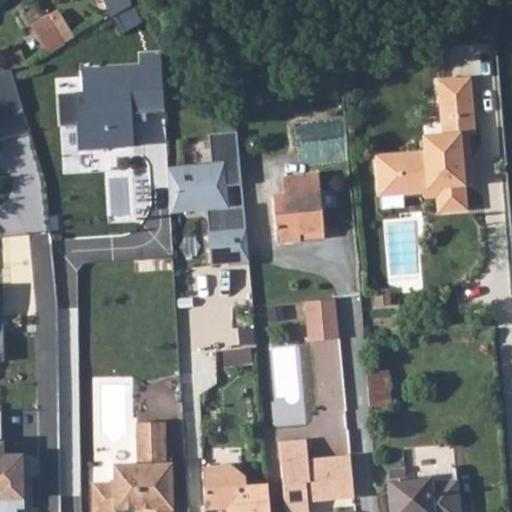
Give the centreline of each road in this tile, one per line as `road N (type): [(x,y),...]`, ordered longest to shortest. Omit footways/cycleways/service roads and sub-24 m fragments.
road 1 (unknown): [(511,379),(493,141)]
road 2 (unknown): [(371,511),(352,306)]
